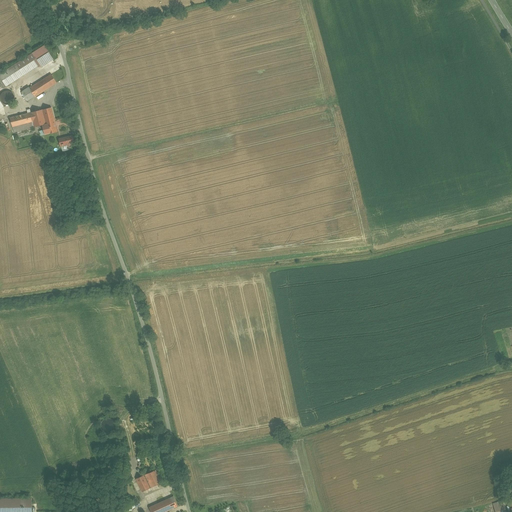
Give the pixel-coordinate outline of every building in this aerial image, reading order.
[(45,46),(33,53),(40,64),(42,67),(53,60),(45,46)] [(0,74),(0,75),(6,85),(40,64),(33,53),(0,74)] [(51,74),(30,88),(29,87),(22,92),(28,100),(34,96),(35,97),(57,83),(51,74)] [(51,107),(42,110),(31,113),(34,127),(42,125),(54,119),(51,107)] [(31,113),(10,118),(14,132),(34,127),(31,113)] [(54,119),(42,125),(45,135),(57,132),(54,119)] [(73,136),(59,139),(61,146),(75,143),(73,136)] [(156,470),(136,479),(142,492),(161,483),(156,470)] [(173,497),(149,507),(151,511),(164,511),(177,506),(173,497)] [(31,511),(32,499),(0,498),(0,511),(31,511)] [(503,501),(493,504),(495,511),(505,511),(506,511),(503,501)]
